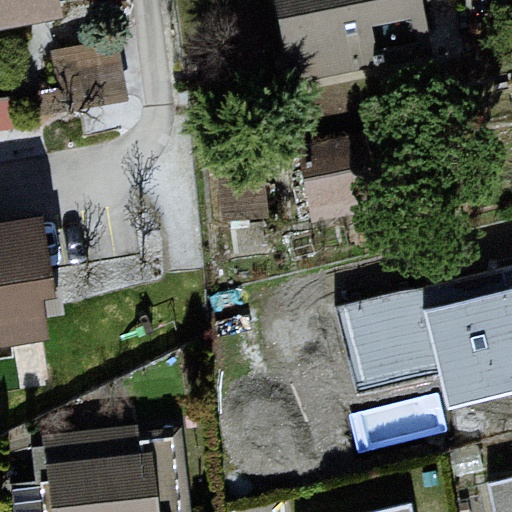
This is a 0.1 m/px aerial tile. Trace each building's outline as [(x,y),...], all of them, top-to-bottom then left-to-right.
[(41,0),(0,0),(0,29),(45,19),(41,0)] [(258,0),(283,88),(425,67),(403,7),(445,0),(258,0)] [(107,79),(95,31),(53,42),(66,90),(107,79)] [(0,115),(8,115),(7,91),(0,91),(0,115)] [(373,125),(305,123),(303,198),(371,200),(373,125)] [(19,228),(0,230),(0,357),(35,353),(19,228)] [(511,263),(336,306),(356,390),(442,369),(450,406),(511,390),(511,263)] [(168,511),(166,432),(34,440),(36,511),(168,511)] [(511,511),(511,478),(487,485),(493,511),(511,511)]
